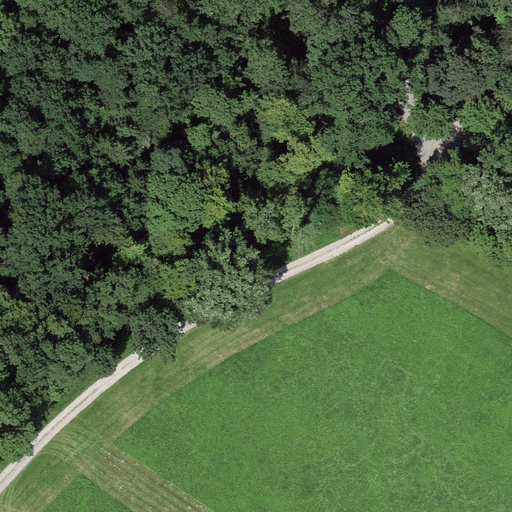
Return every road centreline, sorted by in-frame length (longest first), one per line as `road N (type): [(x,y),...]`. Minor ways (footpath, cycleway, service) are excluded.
road 1 (track): [(511,55),(419,198),(136,358),(0,494)]
road 2 (track): [(446,152),(423,139),(376,0)]
